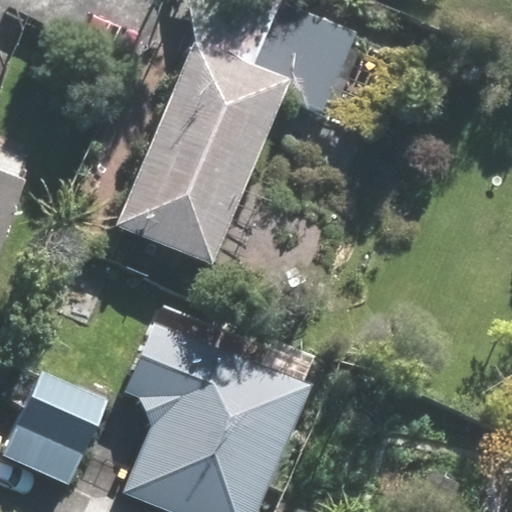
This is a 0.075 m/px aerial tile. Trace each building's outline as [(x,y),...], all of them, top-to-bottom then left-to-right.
[(263,92),(236,81),(269,0),(211,0),(113,237),(189,269),(263,92)] [(342,39),(279,13),(250,83),(313,109),(342,39)] [(0,241),(17,198),(0,190),(0,241)] [(243,511),(293,402),(146,338),(120,396),(136,403),(147,432),(118,497),(152,511),(243,511)] [(66,487),(100,412),(43,387),(9,461),(66,487)] [(436,511),(449,485),(423,474),(410,504),(427,511),(436,511)]
